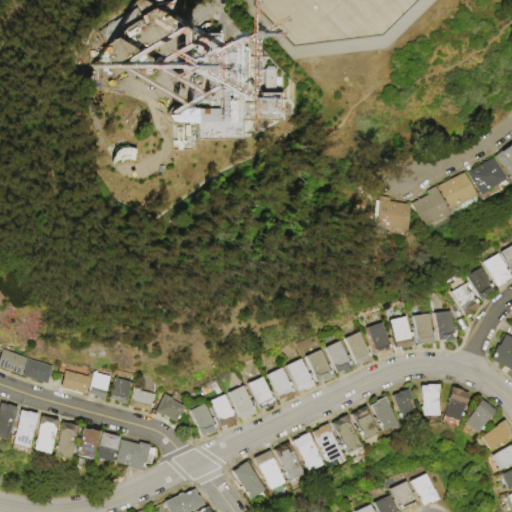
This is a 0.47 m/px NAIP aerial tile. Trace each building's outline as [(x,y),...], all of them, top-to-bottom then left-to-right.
[(77,79),(96,68),(90,68),(83,64),(90,61),(96,61),(77,50),(80,45),(104,59),(159,27),(159,0),(164,0),(164,22),(167,16),(173,12),(173,20),(170,25),(189,14),(192,19),(168,33),(168,96),(192,110),(189,114),(170,103),(173,109),(173,116),(167,113),(164,107),(164,129),(159,129),(159,101),(104,69),(80,83),(77,79)] [(157,11),(155,6),(164,0),(166,0),(169,3),(157,11)] [(175,7),(172,3),(158,11),(161,16),(175,7)] [(101,46),(92,32),(131,8),(137,19),(121,29),(123,33),(101,46)] [(260,94),(242,75),(242,65),(244,65),(244,57),(244,49),(244,48),(241,48),(241,47),(239,47),(239,46),(237,46),(237,49),(235,49),(235,50),(218,50),(218,40),(215,40),(215,34),(187,34),(188,73),(209,73),(209,106),(172,107),(170,107),(167,108),(165,110),(163,112),(163,115),(163,118),(165,120),(167,122),(170,123),(172,123),(192,123),(193,139),(236,139),(236,120),(260,120),(260,123),(265,123),(265,120),(276,120),(276,93),(260,94)] [(272,91),(272,69),(261,69),(261,91),(272,91)] [(511,143),(511,178),(510,180),(494,157),(511,143)] [(127,149),(104,148),(104,159),(127,160),(127,149)] [(466,173),(492,158),(504,180),(486,190),(487,192),(479,196),(466,173)] [(436,187),(464,173),(475,197),(455,206),(456,208),(448,212),(436,187)] [(409,204),(427,195),(426,192),(435,188),(448,215),(421,229),(409,204)] [(378,197),(389,198),(388,202),(408,206),(404,232),(373,227),(378,197)] [(511,270),(502,253),(511,247),(511,270)] [(484,263),(499,255),(506,267),(505,268),(507,272),(508,271),(510,274),(509,274),(511,279),(505,283),(506,283),(497,289),(492,281),(493,280),(484,263)] [(467,277),(482,269),(489,281),(488,282),(490,285),(491,284),(493,288),(495,292),(495,293),(488,296),(489,297),(481,302),(467,277)] [(451,293),(466,284),(479,308),(472,312),(473,313),(464,318),(459,308),(460,307),(451,293)] [(433,314),(449,312),(453,342),(443,343),(443,341),(436,342),(433,314)] [(412,317),(428,315),(432,345),(422,347),(422,344),(416,345),(412,317)] [(388,321),(404,317),(408,334),(411,333),(412,337),(409,338),(411,347),(401,349),(401,347),(395,348),(388,321)] [(365,329),(380,324),(390,352),(381,355),(381,354),(374,356),(365,329)] [(343,340),(358,333),(370,360),(361,364),(361,363),(355,366),(343,340)] [(511,372),(490,361),(498,346),(499,347),(505,335),(511,338),(511,372)] [(323,349),(338,342),(351,369),(342,373),(341,371),(335,374),(323,349)] [(0,351),(1,349),(25,359),(18,375),(0,367),(0,351)] [(319,351),(331,379),(323,383),(322,381),(316,383),(304,358),(319,351)] [(26,359),(51,367),(45,385),(20,376),(26,359)] [(285,367),(300,360),(306,374),(309,373),(311,378),(309,380),(312,388),(303,392),(303,390),(297,392),(285,367)] [(265,375),(280,368),(293,396),(284,400),(284,398),(277,401),(265,375)] [(63,371),(87,378),(83,395),(58,388),(63,371)] [(92,372),(108,376),(104,391),(105,391),(102,400),(94,398),(94,396),(86,394),(92,372)] [(113,378),(129,382),(123,405),(116,403),(116,401),(107,399),(113,378)] [(246,384),(261,378),(274,405),(265,409),(264,407),(258,410),(246,384)] [(437,417),(420,417),(420,411),(419,411),(419,408),(420,408),(420,401),(419,394),(419,386),(426,386),(425,385),(436,385),(437,417)] [(131,387),(139,389),(139,391),(153,395),(151,405),(149,405),(148,411),(126,406),(128,399),(131,387)] [(227,394),(242,387),(249,401),(252,400),(253,404),(250,405),(254,414),(245,418),(245,417),(239,420),(227,394)] [(441,418),(450,388),(461,391),(460,392),(467,395),(464,405),(463,405),(457,423),(441,418)] [(407,390),(415,418),(400,423),(398,418),(397,419),(396,415),(397,414),(395,408),(394,408),(390,396),(397,394),(397,393),(407,390)] [(162,395),(170,398),(169,400),(183,407),(179,415),(178,414),(177,416),(178,416),(176,419),(175,419),(174,422),(162,417),(161,417),(153,413),(162,395)] [(208,402),(223,395),(235,423),(226,427),(225,425),(219,428),(208,402)] [(396,425),(381,432),(379,427),(378,428),(376,424),(377,423),(376,420),(372,422),(371,419),(374,417),(373,414),(372,414),(368,407),(375,404),(374,402),(383,398),(396,425)] [(461,425),(473,410),(472,410),(479,401),(494,412),(485,423),(484,422),(480,427),(481,428),(479,431),(478,430),(474,435),(461,425)] [(2,439),(0,438),(0,402),(4,404),(4,403),(14,406),(11,415),(10,415),(2,439)] [(203,405),(216,432),(207,436),(206,434),(200,437),(188,411),(203,405)] [(350,415),(356,412),(356,411),(364,407),(377,434),(362,442),(359,436),(358,437),(357,433),(358,433),(356,430),(353,431),(351,427),(354,425),(350,415)] [(24,447),(8,442),(10,436),(9,435),(10,432),(11,432),(17,409),(24,411),(25,410),(34,413),(32,422),(31,422),(24,447)] [(45,452),(29,448),(31,442),(30,442),(31,439),(32,439),(36,424),(35,424),(37,414),(55,419),(52,429),(51,428),(45,452)] [(344,455),(342,449),(340,450),(339,446),(340,446),(338,442),(336,443),(334,440),(337,439),(333,432),(329,424),(336,421),(336,420),(345,416),(359,448),(344,455)] [(65,458),(50,454),(52,448),(50,447),(51,444),(53,444),(56,430),(55,430),(57,421),(65,423),(65,422),(75,425),(73,435),(72,434),(65,458)] [(478,438),(495,427),(494,426),(503,421),(508,429),(507,430),(511,436),(504,441),(503,441),(495,446),(496,447),(493,449),(492,448),(487,452),(478,438)] [(325,464),(310,433),(317,430),(316,429),(326,425),(330,433),(329,433),(340,457),(325,464)] [(88,458),(77,455),(78,452),(73,450),(73,449),(72,448),(73,445),(74,445),(79,427),(86,429),(86,428),(95,431),(88,458)] [(99,431),(116,435),(112,450),(111,450),(110,452),(111,452),(110,456),(109,456),(108,461),(92,456),(93,455),(92,455),(99,431)] [(306,473),(303,467),(302,468),(300,464),(301,464),(294,449),(290,442),(297,439),(297,438),(307,433),(310,441),(309,441),(321,466),(306,473)] [(117,438),(135,443),(136,441),(147,443),(146,447),(152,448),(148,462),(142,461),(140,469),(111,461),(117,438)] [(272,451),(279,448),(278,447),(287,443),(302,475),(286,482),(284,476),(283,477),(281,474),(282,473),(272,451)] [(488,457),(511,443),(511,463),(511,464),(510,464),(505,467),(506,468),(502,470),(502,468),(497,471),(488,457)] [(282,484),(267,491),(265,485),(263,486),(261,482),(263,482),(256,467),(255,467),(251,459),(268,451),(272,460),(271,460),(282,484)] [(245,462),(262,491),(247,500),(245,496),(244,497),(242,493),(243,493),(241,489),(239,491),(237,488),(239,487),(230,472),(237,468),(236,468),(245,462)] [(498,476),(511,469),(511,489),(510,490),(509,489),(504,491),(498,476)] [(410,482),(426,475),(438,500),(430,504),(429,503),(421,507),(417,498),(418,498),(417,495),(416,495),(410,482)] [(406,482),(418,507),(410,511),(409,510),(405,511),(401,511),(400,510),(399,510),(397,507),(399,506),(397,502),(396,503),(390,490),(406,482)] [(188,511),(165,511),(162,504),(181,495),(192,490),(193,491),(194,491),(201,506),(188,511)] [(511,491),(503,494),(507,510),(511,509),(511,491)] [(376,511),(373,503),(389,496),(396,511),(397,511),(376,511)]
